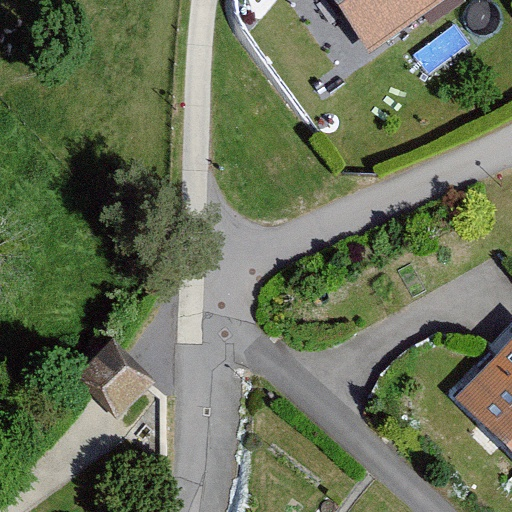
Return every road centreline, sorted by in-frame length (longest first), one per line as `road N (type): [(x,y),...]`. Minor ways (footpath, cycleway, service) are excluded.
road 1 (residential): [(511,138),(450,173),(191,269)]
road 2 (residential): [(192,337),(224,336),(255,350),(436,511)]
road 3 (residential): [(191,269),(204,0)]
road 4 (residential): [(192,337),(189,511)]
